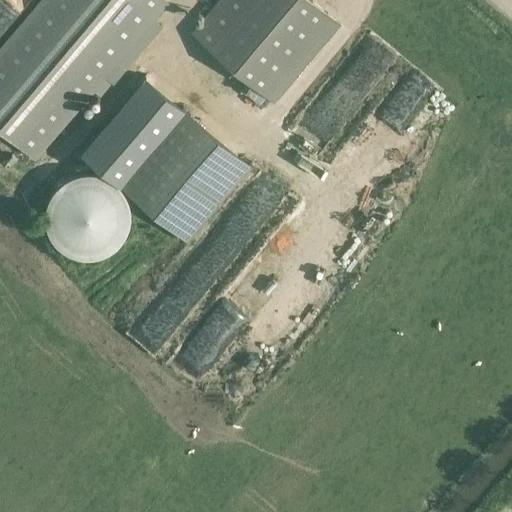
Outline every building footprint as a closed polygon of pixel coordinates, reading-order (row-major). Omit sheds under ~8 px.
[(167,2),(164,0),(42,0),(0,49),(0,128),(34,158),(92,90),(101,97),(164,24),(154,17),(167,2)] [(219,0),(192,32),(258,88),(273,101),(339,23),(312,0),(219,0)] [(287,110),(297,99),(286,90),(277,100),(287,110)] [(192,239),(257,161),(182,98),(117,177),(192,239)] [(129,222),(130,215),(129,207),(127,200),(124,194),(120,187),(115,182),(109,178),(102,175),(95,173),(87,172),(80,173),(73,175),(66,178),(60,182),(55,187),(50,194),(47,200),(45,207),(45,215),(45,222),(47,229),(50,236),(55,242),(60,247),(66,252),(73,255),(80,257),(87,257),(95,257),(102,255),(109,252),(115,247),(120,242),(124,236),(127,229),(129,222)]
